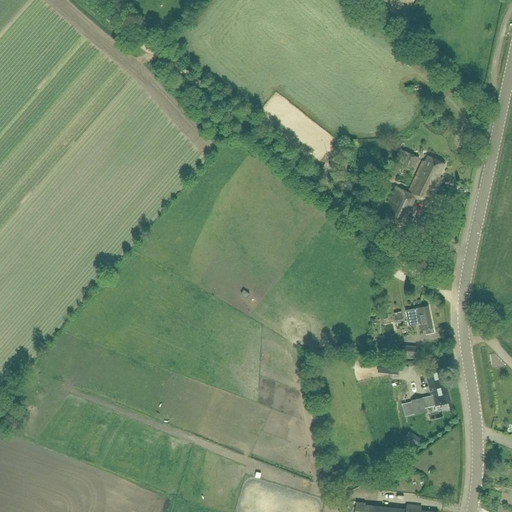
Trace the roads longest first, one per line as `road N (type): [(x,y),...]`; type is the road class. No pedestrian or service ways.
road 1 (track): [(85,0),(222,103),(338,206),(376,224),(511,360)]
road 2 (secondary): [(469,511),(480,431),(469,284),(511,81)]
